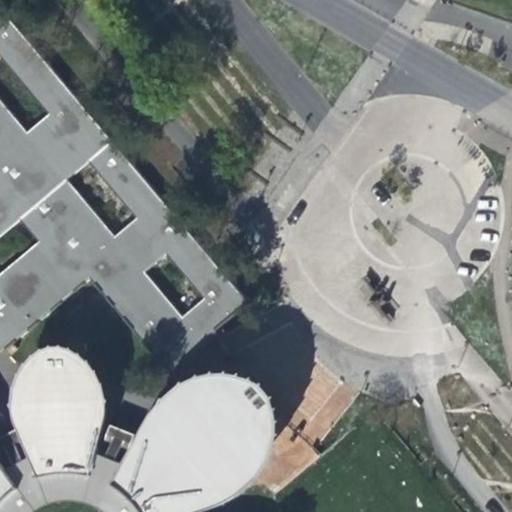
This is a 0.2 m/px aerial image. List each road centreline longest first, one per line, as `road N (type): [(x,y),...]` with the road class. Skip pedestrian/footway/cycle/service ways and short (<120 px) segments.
road 1 (unclassified): [(379,286),(444,279),(477,242),(482,218),(469,171),(451,153),(429,142),(381,143)]
road 2 (residential): [(497,511),(450,454),(379,286)]
road 3 (residential): [(511,116),(308,0)]
road 4 (unclassified): [(381,143),(303,94),(225,0)]
road 5 (unclassified): [(381,143),(343,174),(332,222),(354,267),(379,286)]
